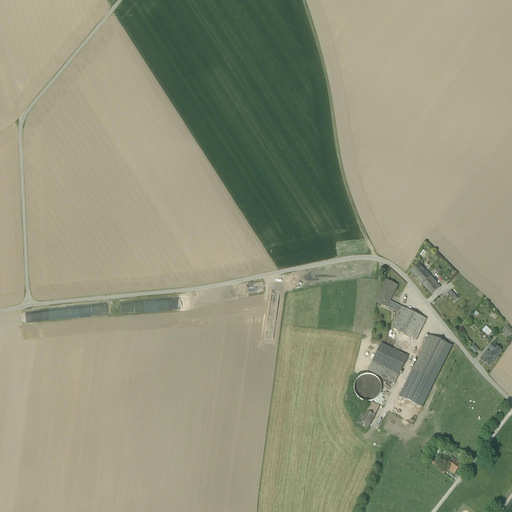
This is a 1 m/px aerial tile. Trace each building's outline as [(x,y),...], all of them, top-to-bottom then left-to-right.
[(412,273),(419,280),(427,273),(420,266),(412,273)] [(427,272),(427,273),(419,280),(423,285),(432,278),(427,272)] [(423,285),(433,296),(441,288),(432,278),(423,285)] [(387,280),(384,285),(395,291),(397,286),(387,280)] [(390,302),(395,291),(384,285),(380,294),(381,295),(377,303),(387,308),(387,307),(390,302)] [(449,296),(455,304),(459,300),(453,293),(449,296)] [(401,307),(390,302),(387,307),(399,313),(401,307)] [(391,328),(416,341),(426,320),(401,307),(399,313),(391,328)] [(511,334),(511,330),(507,326),(502,330),(509,337),(511,334)] [(492,332),(488,329),(484,333),(488,337),(492,332)] [(412,371),(428,379),(446,344),(429,336),(412,371)] [(381,344),(372,362),(399,375),(408,357),(381,344)] [(452,347),(446,344),(428,379),(412,371),(399,397),(422,409),(452,347)] [(492,352),(491,353),(497,358),(502,352),(493,344),(489,349),(492,352)] [(470,349),(475,354),(479,350),(474,346),(470,349)] [(489,367),(497,358),(491,353),(490,352),(489,353),(487,351),(480,360),(489,367)] [(395,384),(399,375),(372,362),(368,371),(395,384)] [(375,377),(367,375),(359,378),(355,385),(355,393),(360,400),(369,402),(376,399),(381,392),(381,383),(375,377)] [(370,406),(367,412),(375,416),(378,410),(370,406)] [(361,423),(369,427),(375,416),(367,412),(361,423)] [(448,470),(455,461),(452,459),(449,464),(445,462),(442,466),(448,470)] [(455,461),(451,466),(448,470),(455,474),(461,465),(455,461)] [(437,469),(444,474),(446,471),(440,466),(438,468),(437,469)]
